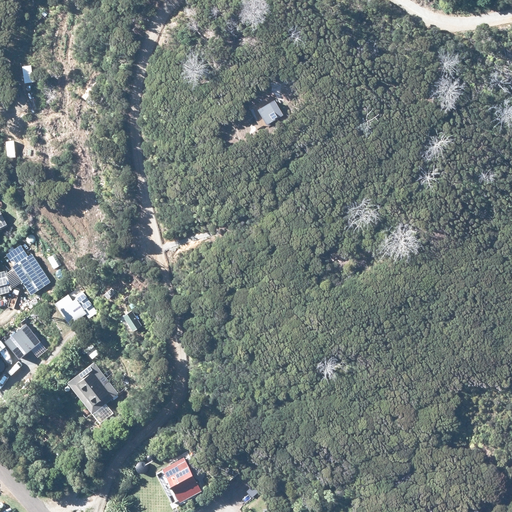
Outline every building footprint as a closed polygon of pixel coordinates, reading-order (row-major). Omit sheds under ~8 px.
[(274,99),(255,110),(267,130),(286,118),(274,99)] [(14,268),(31,295),(49,284),(32,257),(14,268)] [(80,290),(62,303),(78,326),(96,313),(80,290)] [(134,308),(124,314),(136,331),(145,325),(134,308)] [(5,343),(16,358),(40,342),(28,326),(5,343)] [(66,382),(97,424),(111,413),(104,405),(117,395),(92,362),(66,382)] [(159,470),(177,503),(198,492),(182,459),(159,470)] [(252,498),(258,493),(253,487),(247,492),(252,498)]
